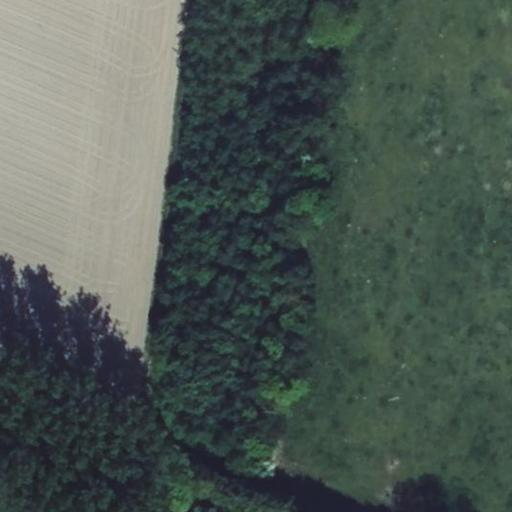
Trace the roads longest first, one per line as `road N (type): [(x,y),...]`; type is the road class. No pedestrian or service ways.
road 1 (track): [(143,435),(195,0)]
road 2 (track): [(0,368),(307,511)]
